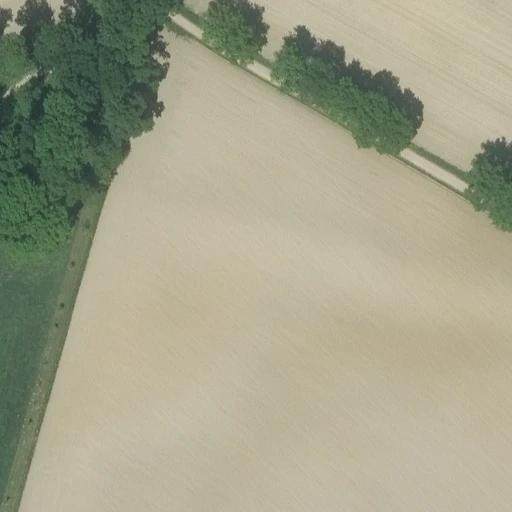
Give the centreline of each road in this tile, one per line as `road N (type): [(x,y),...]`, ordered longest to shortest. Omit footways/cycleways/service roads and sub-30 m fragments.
road 1 (track): [(148,0),(511,220)]
road 2 (track): [(117,0),(0,53)]
